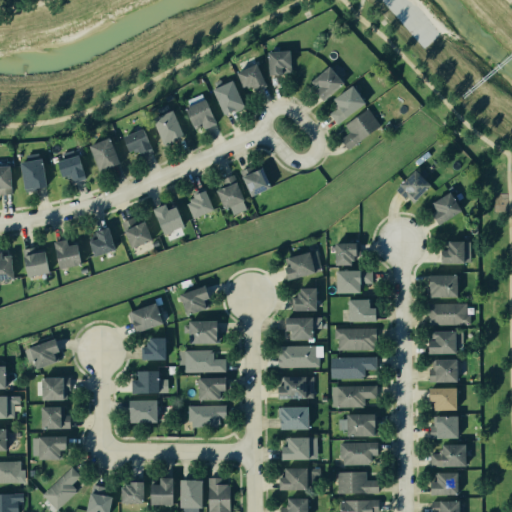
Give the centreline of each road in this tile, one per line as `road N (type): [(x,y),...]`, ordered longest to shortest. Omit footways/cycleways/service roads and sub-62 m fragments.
road 1 (residential): [(0,223),(114,197),(265,137)]
road 2 (residential): [(405,511),(399,242)]
road 3 (residential): [(250,452),(100,452),(97,352)]
road 4 (residential): [(251,511),(251,298)]
road 5 (residential): [(265,137),(301,162),(314,147),(313,132),(280,107),(261,120),(265,137)]
